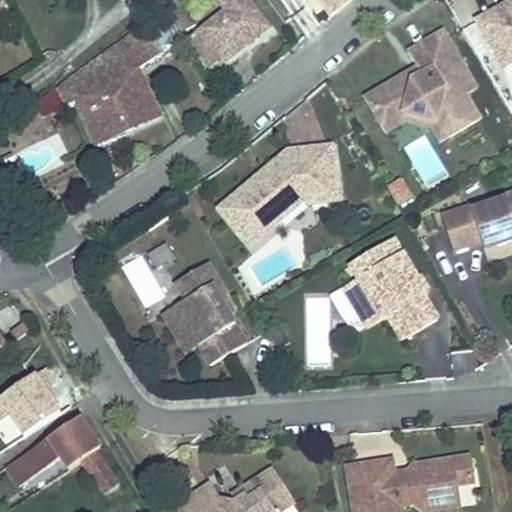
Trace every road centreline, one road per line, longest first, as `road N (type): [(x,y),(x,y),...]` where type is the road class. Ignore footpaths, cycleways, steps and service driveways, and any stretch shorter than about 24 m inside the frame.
road 1 (residential): [(74,311),(135,410),(177,421),(494,393),(511,400)]
road 2 (residential): [(156,174),(254,106),(381,0)]
road 3 (residential): [(40,255),(156,174)]
